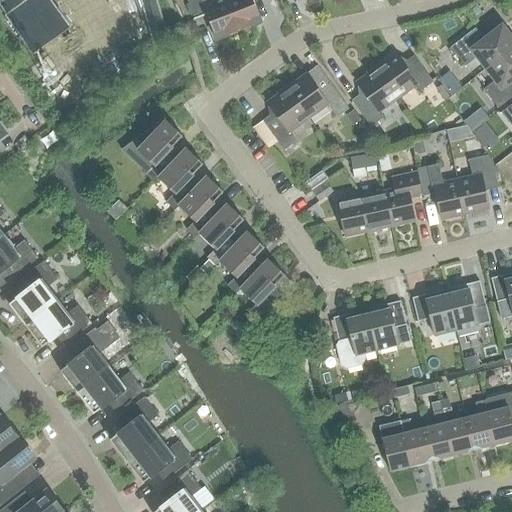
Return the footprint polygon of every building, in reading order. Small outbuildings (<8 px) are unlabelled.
[(0,0),(0,6),(4,13),(23,0),(0,0)] [(68,28),(48,0),(23,0),(4,13),(4,14),(33,54),(68,28)] [(139,0),(152,44),(166,40),(155,0),(139,0)] [(215,40),(237,31),(225,0),(185,0),(193,19),(205,15),(215,40)] [(251,0),(225,0),(237,31),(260,22),(251,0)] [(485,68),(511,47),(511,41),(500,26),(483,39),(474,28),(449,47),(464,66),(476,57),(485,68)] [(511,47),(485,68),(494,80),(482,89),(496,108),(511,95),(511,47)] [(394,54),(374,68),(397,99),(416,85),(420,91),(432,82),(413,55),(401,64),(394,54)] [(378,113),(397,99),(374,68),(355,82),(362,92),(350,100),(370,127),(382,118),(378,113)] [(347,108),(345,105),(323,75),(318,79),(313,72),(307,77),(304,74),(285,88),(307,119),(326,105),(335,117),(347,108)] [(288,133),(307,119),(285,88),(266,102),(273,112),(261,121),(283,150),(295,142),(288,133)] [(511,102),(500,112),(511,127),(511,102)] [(345,116),(351,125),(360,119),(353,109),(345,116)] [(164,120),(150,135),(145,130),(120,150),(145,173),(144,174),(153,182),(157,178),(156,178),(172,161),(164,153),(181,136),(164,120)] [(380,149),(392,145),(383,134),(374,141),(380,149)] [(173,210),(177,206),(193,189),(185,181),(201,164),(185,148),(172,161),(156,178),(157,178),(173,193),(164,202),(173,210)] [(348,159),(350,170),(374,166),(373,155),(348,159)] [(456,179),(463,214),(487,209),(481,185),(496,182),(491,162),(486,155),(467,160),(471,176),(456,179)] [(440,220),(463,214),(456,179),(441,182),(437,164),(416,169),(422,196),(434,193),(440,220)] [(420,196),(417,183),(415,171),(391,176),(394,189),(383,191),(390,226),(413,221),(408,198),(420,196)] [(193,238),(198,233),(197,233),(213,217),(205,209),(222,192),(205,176),(193,189),(177,206),(193,221),(185,230),(193,238)] [(325,180),(310,191),(318,201),(332,191),(325,180)] [(390,226),(383,191),(359,196),(367,231),(390,226)] [(344,237),(367,231),(359,196),(336,201),(344,237)] [(214,266),(218,261),(234,244),(226,237),(242,220),(226,204),(213,217),(197,233),(198,233),(214,249),(205,257),(214,266)] [(235,293),(239,289),(238,289),(254,272),(246,264),(263,247),(246,232),(234,244),(218,261),(234,277),(226,285),(235,293)] [(3,234),(0,236),(0,271),(6,267),(13,276),(37,258),(23,240),(13,248),(3,234)] [(267,259),(254,272),(238,289),(239,289),(255,304),(246,313),(257,323),(277,302),(267,292),(283,275),(267,259)] [(213,266),(206,260),(198,268),(205,275),(213,266)] [(7,304),(24,325),(57,300),(47,287),(56,279),(42,261),(19,280),(26,289),(7,304)] [(511,316),(511,315),(511,277),(503,280),(502,275),(490,278),(496,302),(508,299),(511,316)] [(467,289),(446,294),(454,330),(488,322),(478,281),(466,284),(467,289)] [(433,336),(454,330),(446,294),(424,299),(423,295),(411,298),(416,321),(429,318),(433,336)] [(57,300),(24,325),(40,347),(59,332),(67,342),(90,324),(77,306),(67,313),(57,300)] [(366,314),(375,350),(397,345),(393,327),(405,324),(399,301),(386,304),(388,308),(366,314)] [(363,353),(375,350),(366,314),(345,319),(344,314),(331,318),(337,341),(334,345),(339,364),(345,368),(361,364),(364,358),(363,353)] [(59,371),(75,392),(108,367),(98,354),(120,337),(107,321),(95,330),(94,328),(70,347),(78,356),(59,371)] [(464,358),(466,369),(478,366),(475,355),(464,358)] [(119,380),(108,367),(75,392),(92,414),(111,399),(118,409),(142,390),(128,373),(119,380)] [(405,386),(391,390),(393,398),(407,394),(405,386)] [(330,394),(333,404),(344,401),(351,400),(351,399),(349,391),(349,389),(330,394)] [(511,392),(504,395),(483,400),(494,444),(511,439),(511,426),(508,411),(511,410),(511,392)] [(108,440),(125,461),(158,435),(147,422),(157,415),(143,397),(119,415),(127,425),(108,440)] [(452,455),(473,449),(465,418),(452,421),(446,398),(438,400),(438,403),(439,403),(452,455)] [(465,418),(473,449),(494,444),(483,400),(474,402),(477,415),(465,418)] [(339,422),(352,416),(344,401),(332,407),(339,422)] [(431,460),(452,455),(439,403),(438,403),(431,405),(433,413),(432,413),(435,425),(423,428),(431,460)] [(0,449),(17,437),(0,415),(0,449)] [(399,421),(410,465),(431,460),(423,428),(411,431),(408,419),(399,421)] [(388,471),(410,465),(399,421),(377,427),(388,471)] [(168,449),(158,435),(125,461),(141,483),(160,468),(167,478),(191,459),(177,441),(168,449)] [(17,437),(0,449),(0,504),(25,486),(15,473),(33,458),(17,437)] [(152,511),(196,511),(200,509),(190,496),(200,489),(186,471),(162,489),(170,499),(152,511)] [(61,511),(62,511),(45,490),(27,504),(19,495),(0,510),(0,511),(61,511)]
